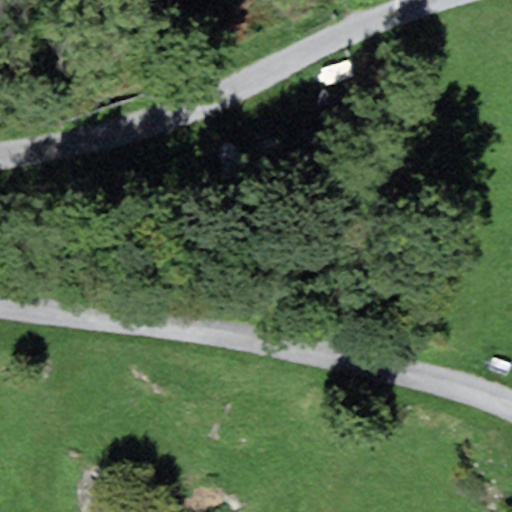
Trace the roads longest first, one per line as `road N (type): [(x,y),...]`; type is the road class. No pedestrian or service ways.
road 1 (track): [(511,413),(368,369),(0,305)]
road 2 (track): [(0,154),(184,114),(324,41),(441,0)]
